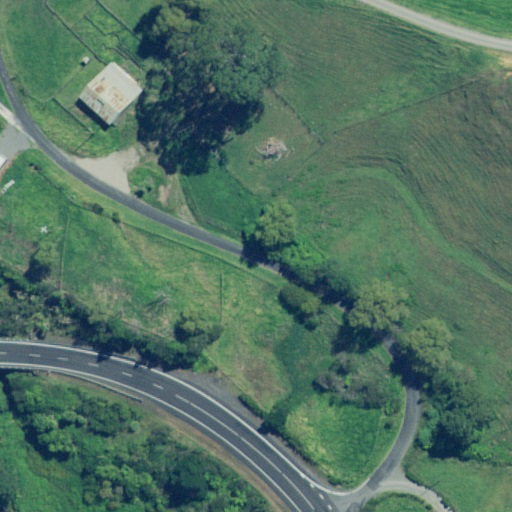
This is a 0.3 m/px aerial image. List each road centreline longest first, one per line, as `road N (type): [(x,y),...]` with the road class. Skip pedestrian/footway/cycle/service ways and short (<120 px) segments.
road 1 (track): [(340,511),(382,476),(404,441),(409,374),(396,346),(338,294),(238,239),(129,197),(35,133),(0,80)]
road 2 (primary): [(316,511),(246,441),(155,384),(95,364),(0,353)]
road 3 (track): [(511,41),(380,0)]
